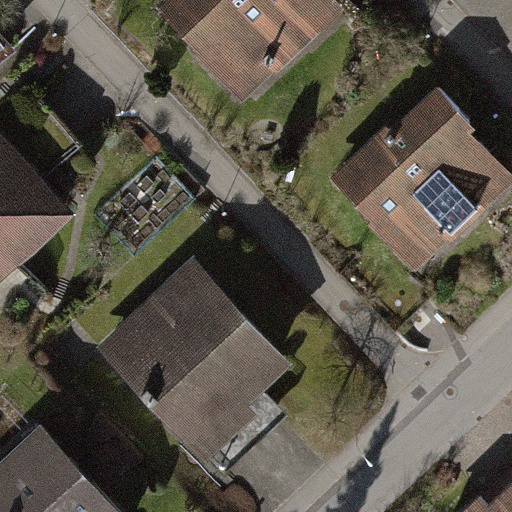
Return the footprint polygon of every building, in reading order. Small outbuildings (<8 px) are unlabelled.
[(176,0),(157,18),(246,111),(347,16),(331,0),(176,0)] [(387,125),(335,176),(415,259),(508,171),(460,121),(464,117),(437,89),(393,131),(387,125)] [(0,143),(0,295),(76,225),(0,143)] [(194,258),(99,345),(205,459),(253,415),(245,407),(292,364),(194,258)] [(126,511),(48,430),(0,475),(0,511),(126,511)] [(511,511),(511,459),(454,511),(511,511)]
